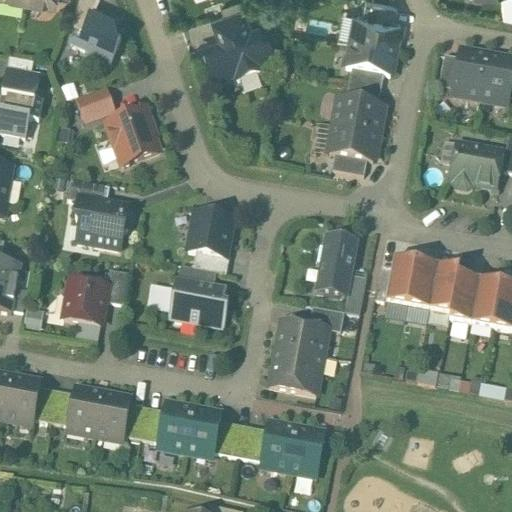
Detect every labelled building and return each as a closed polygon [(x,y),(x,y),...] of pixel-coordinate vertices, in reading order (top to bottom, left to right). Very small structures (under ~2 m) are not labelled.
[(94,0),(78,0),(70,20),(81,25),(90,7),(91,8),(94,0)] [(397,8),(365,2),(362,17),(394,24),(397,8)] [(91,8),(90,7),(81,25),(71,48),(90,57),(89,60),(108,69),(110,65),(111,65),(121,43),(113,21),(104,17),(102,13),(91,8)] [(244,8),(210,20),(219,43),(252,31),(244,8)] [(362,17),(356,16),(351,44),(395,52),(400,25),(394,24),(362,17)] [(252,31),(219,43),(221,49),(202,55),(213,87),(236,79),(238,85),(259,77),(257,71),(271,66),(257,29),(252,31)] [(395,52),(351,44),(346,71),(383,79),(390,80),(395,52)] [(453,94),(452,99),(480,104),(488,60),(460,55),(459,62),(453,94)] [(459,62),(444,60),(438,91),(453,94),(459,62)] [(511,64),(488,60),(480,104),(507,109),(511,84),(511,64)] [(33,67),(9,62),(4,86),(29,91),(31,80),(33,67)] [(383,79),(352,73),(349,88),(381,94),(383,79)] [(29,91),(4,86),(2,100),(8,101),(5,117),(0,116),(0,138),(25,143),(29,123),(38,125),(42,106),(35,105),(39,82),(31,80),(29,91)] [(381,94),(349,88),(346,104),(378,110),(381,94)] [(107,93),(76,104),(85,129),(116,117),(107,93)] [(346,104),(339,103),(334,130),(378,138),(383,111),(378,110),(346,104)] [(146,113),(108,127),(111,137),(108,138),(113,152),(117,154),(119,159),(117,163),(119,169),(124,171),(130,169),(131,165),(158,156),(153,142),(151,138),(153,134),(151,128),(146,113)] [(378,138),(334,130),(329,158),(335,159),(367,165),(373,166),(378,138)] [(511,141),(509,141),(502,176),(511,177),(511,141)] [(501,157),(457,148),(457,153),(453,156),(452,162),(454,166),(451,185),(455,185),(454,188),(457,192),(466,194),(470,191),(471,188),(495,193),(501,157)] [(367,165),(335,159),(332,175),(364,181),(367,165)] [(12,172),(0,169),(0,222),(2,223),(7,220),(9,212),(5,207),(12,172)] [(106,191),(71,184),(67,204),(79,207),(80,202),(103,207),(106,191)] [(103,207),(80,202),(79,207),(75,224),(80,231),(77,247),(119,255),(122,238),(128,234),(124,228),(127,211),(103,207)] [(233,223),(196,217),(192,216),(189,234),(192,234),(188,256),(225,263),(225,262),(233,223)] [(357,246),(327,241),(325,251),(320,250),(317,268),(322,269),(316,297),(346,303),(357,246)] [(225,263),(195,257),(193,273),(216,277),(226,279),(229,263),(225,262),(225,263)] [(416,267),(394,263),(392,271),(386,306),(408,310),(416,267)] [(0,289),(16,293),(18,281),(21,268),(0,264),(0,289)] [(437,271),(416,267),(408,310),(429,314),(437,271)] [(381,269),(374,304),(386,306),(392,271),(381,269)] [(182,271),(179,284),(190,287),(193,273),(182,271)] [(459,275),(437,271),(429,314),(450,318),(451,318),(458,281),(459,275)] [(216,277),(193,273),(190,287),(213,291),(216,277)] [(128,278),(110,275),(107,291),(108,291),(105,307),(123,310),(128,278)] [(511,276),(504,275),(501,289),(511,290),(511,276)] [(458,281),(451,318),(450,318),(449,324),(471,328),(479,285),(458,281)] [(107,291),(71,284),(67,288),(65,297),(68,300),(63,324),(101,331),(105,307),(108,291),(107,291)] [(179,284),(176,284),(168,324),(224,335),(229,310),(224,309),(227,293),(213,291),(190,287),(179,284)] [(501,289),(479,285),(471,328),(493,332),(501,289)] [(16,293),(0,289),(0,315),(11,318),(12,315),(14,305),(13,305),(16,293)] [(511,290),(501,289),(493,332),(511,335),(511,290)] [(27,295),(16,293),(14,305),(12,315),(23,317),(27,295)] [(344,318),(313,312),(309,330),(327,334),(326,335),(340,337),(344,318)] [(309,330),(281,325),(278,341),(279,341),(277,353),(321,361),(326,335),(327,334),(309,330)] [(277,353),(276,353),(269,391),(316,400),(324,362),(321,361),(277,353)] [(13,382),(0,379),(0,424),(5,425),(13,382)] [(41,387),(13,382),(5,425),(32,431),(39,393),(41,387)] [(486,386),(483,396),(505,402),(508,393),(486,386)] [(57,396),(39,393),(34,425),(51,428),(57,396)] [(103,399),(75,393),(74,399),(68,431),(67,437),(95,442),(103,399)] [(74,399),(57,396),(51,428),(68,431),(74,399)] [(131,404),(103,399),(95,442),(122,448),(129,410),(131,404)] [(194,414),(166,409),(164,417),(158,448),(158,453),(185,458),(194,414)] [(147,413),(129,410),(124,442),(141,445),(147,413)] [(164,417),(147,413),(141,445),(158,448),(164,417)] [(221,419),(194,414),(185,458),(213,463),(214,458),(220,427),(221,419)] [(237,430),(220,427),(214,458),(231,462),(237,430)] [(297,433),(269,428),(268,436),(262,467),(261,472),(288,477),(297,433)] [(268,436),(237,430),(231,462),(262,467),(268,436)] [(324,438),(297,433),(288,477),(316,483),(324,438)]
